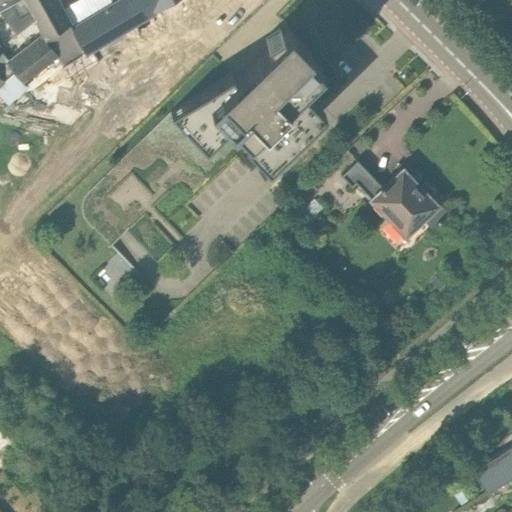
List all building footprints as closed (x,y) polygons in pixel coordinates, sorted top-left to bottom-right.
[(24,0),(0,0),(0,77),(4,83),(14,73),(21,82),(55,56),(42,35),(8,60),(0,51),(0,47),(1,46),(0,45),(0,16),(16,36),(35,20),(24,0)] [(156,27),(148,13),(170,0),(24,0),(35,20),(42,35),(55,56),(62,67),(100,43),(109,57),(156,27)] [(310,50),(287,27),(282,31),(279,28),(265,38),(270,43),(235,77),(231,73),(170,111),(172,113),(89,193),(84,200),(83,208),(84,216),(89,223),(111,246),(126,231),(139,244),(244,142),(267,166),(324,110),(320,106),(303,89),(301,87),(322,67),(307,52),(310,50)] [(382,187),(357,159),(340,175),(351,186),(355,182),(405,235),(423,218),(431,227),(445,214),(410,176),(406,180),(398,171),(382,187)] [(435,293),(446,283),(439,275),(427,285),(435,293)] [(486,491),(511,475),(511,443),(471,469),(486,491)] [(31,471),(23,459),(13,466),(21,477),(31,471)]
